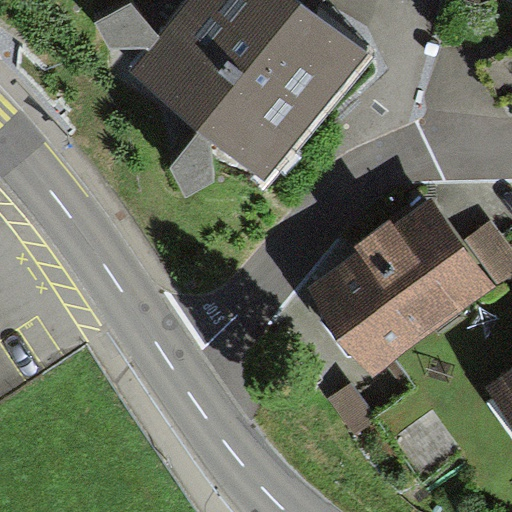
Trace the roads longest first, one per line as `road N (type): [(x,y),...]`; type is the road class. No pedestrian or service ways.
road 1 (residential): [(511,151),(402,159),(343,191),(225,328),(173,367)]
road 2 (tertiary): [(173,367),(94,248),(0,132)]
road 3 (tertiary): [(288,511),(208,422),(173,367)]
